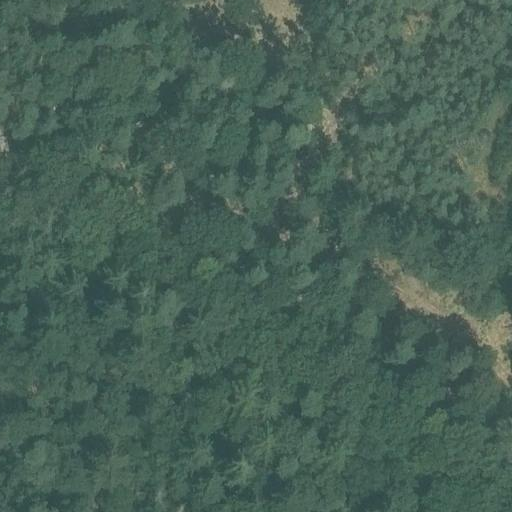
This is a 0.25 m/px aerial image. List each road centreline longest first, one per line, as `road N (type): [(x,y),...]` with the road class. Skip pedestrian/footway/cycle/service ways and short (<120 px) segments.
road 1 (track): [(4,170),(487,511)]
road 2 (track): [(121,0),(4,170)]
